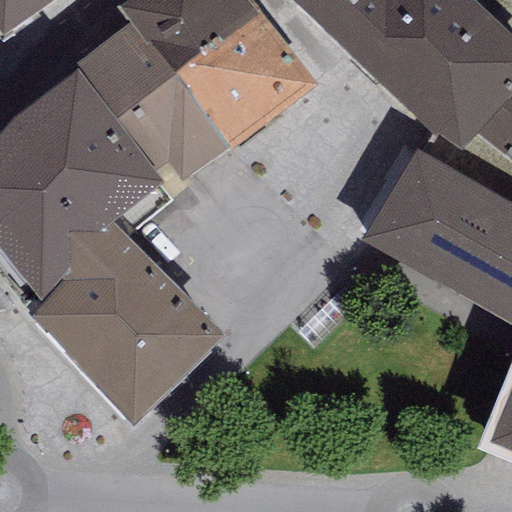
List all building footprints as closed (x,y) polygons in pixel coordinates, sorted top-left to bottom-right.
[(0,0),(0,46),(1,47),(69,0),(0,0)] [(236,0),(141,0),(117,18),(130,36),(146,57),(151,53),(227,157),(230,161),(315,99),(248,7),(244,11),(236,0)] [(299,0),(295,5),(292,9),(457,163),(461,159),(511,105),(511,45),(463,0),(385,0),(384,2),(382,0),(299,0)] [(146,57),(130,36),(73,77),(78,85),(161,198),(165,205),(190,186),(189,185),(227,157),(151,53),(146,57)] [(113,237),(161,198),(78,85),(12,133),(0,146),(0,266),(41,318),(66,294),(60,288),(113,237)] [(511,105),(461,159),(511,192),(511,105)] [(511,216),(413,162),(363,251),(502,328),(505,320),(511,322),(511,216)] [(224,350),(113,237),(60,288),(66,294),(41,318),(28,330),(134,437),(224,350)] [(511,398),(488,456),(511,465),(511,398)]
